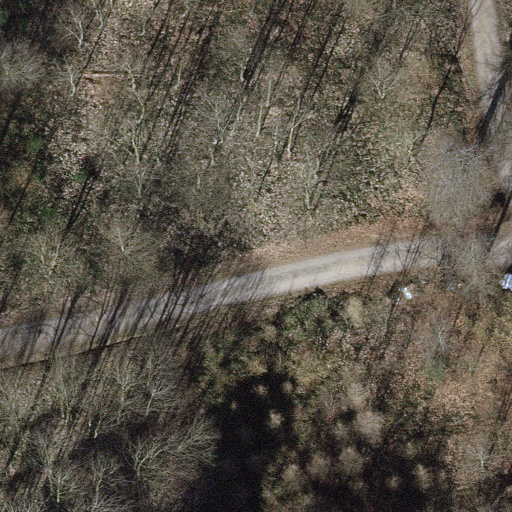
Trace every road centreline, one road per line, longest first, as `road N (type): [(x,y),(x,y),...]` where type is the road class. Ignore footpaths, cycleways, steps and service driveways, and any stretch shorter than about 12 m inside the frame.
road 1 (track): [(0,338),(381,253),(511,234)]
road 2 (track): [(511,192),(487,0)]
